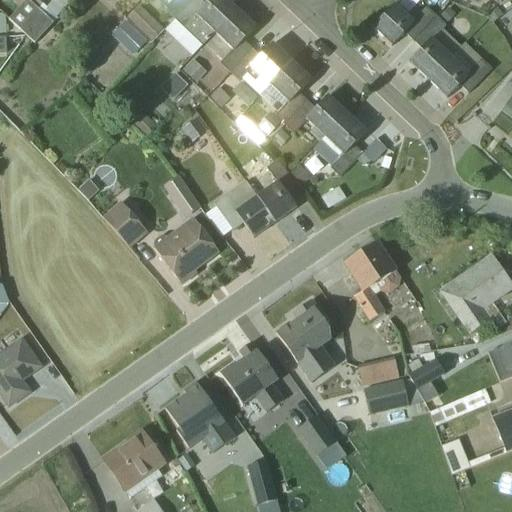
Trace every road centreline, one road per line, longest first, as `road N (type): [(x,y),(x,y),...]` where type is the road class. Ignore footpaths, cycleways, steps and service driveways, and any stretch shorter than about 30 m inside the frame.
road 1 (residential): [(444,196),(402,203),(328,239),(0,474)]
road 2 (residential): [(444,196),(425,128),(299,9)]
